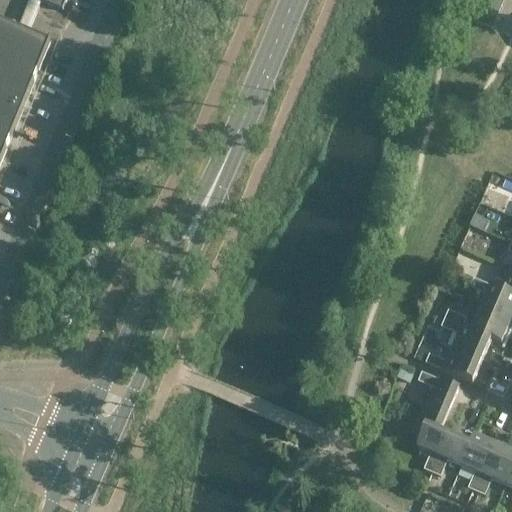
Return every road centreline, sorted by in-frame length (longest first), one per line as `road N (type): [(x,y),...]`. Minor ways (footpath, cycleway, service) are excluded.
road 1 (tertiary): [(104,452),(206,219),(201,209)]
road 2 (tertiary): [(201,209),(189,211),(166,252),(87,423)]
road 3 (tertiary): [(201,209),(291,0)]
